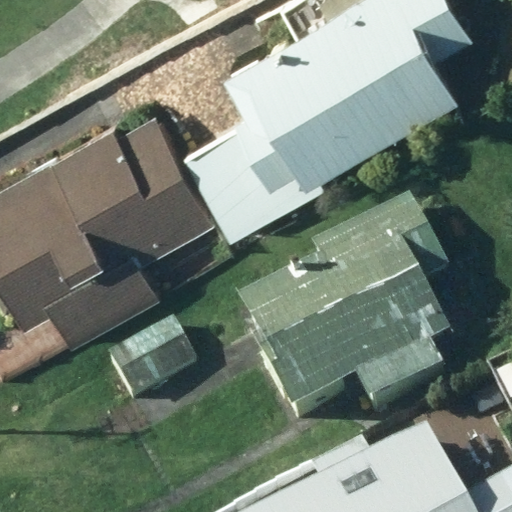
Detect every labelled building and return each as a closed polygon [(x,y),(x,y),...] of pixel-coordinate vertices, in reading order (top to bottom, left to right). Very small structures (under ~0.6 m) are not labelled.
[(234,116),(180,146),(226,228),(317,178),(308,161),(446,92),(425,51),(464,33),(447,0),(346,0),(223,62),(242,101),(229,108),(234,116)] [(47,305),(65,339),(155,292),(136,256),(208,217),(151,110),(111,131),(105,119),(0,175),(0,191),(5,200),(0,202),(0,288),(17,320),(47,305)] [(432,266),(403,206),(307,255),(314,268),(231,309),(285,419),(346,383),(361,407),(431,367),(420,346),(439,336),(407,282),(432,266)] [(108,356),(128,396),(192,363),(171,323),(108,356)] [(511,511),(511,476),(452,509),(416,439),(363,467),(353,451),(308,475),(317,492),(278,511),(511,511)]
